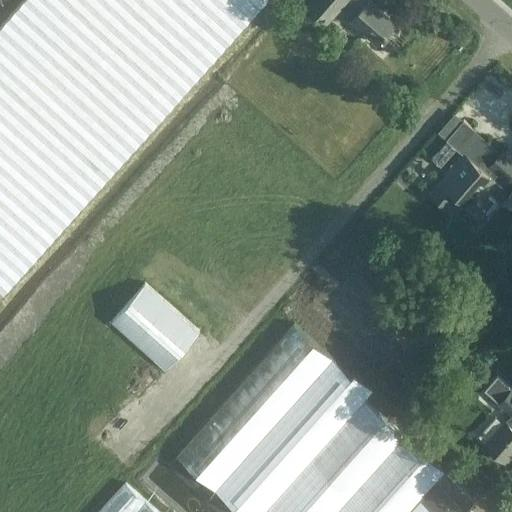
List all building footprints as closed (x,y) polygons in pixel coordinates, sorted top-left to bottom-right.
[(0,288),(4,292),(265,0),(22,0),(0,25),(0,288)] [(374,43),(393,23),(367,0),(364,0),(364,1),(363,0),(308,0),(305,3),(325,21),(337,8),(350,19),(349,21),(374,43)] [(465,119),(447,139),(431,157),(441,165),(457,148),(465,155),(443,179),(431,193),(446,206),(458,192),(470,204),(498,173),(511,184),(511,156),(503,148),(500,150),(465,119)] [(145,283),(112,321),(165,368),(198,330),(145,283)] [(160,511),(126,481),(116,492),(98,511),(472,511),(467,507),(437,479),(445,470),(366,398),(374,388),(354,370),(351,373),(294,322),(176,454),(240,511),(160,511)] [(505,460),(511,451),(511,387),(500,400),(511,410),(511,414),(486,443),(505,460)] [(427,423),(441,426),(444,412),(430,409),(427,423)] [(447,467),(445,470),(437,479),(467,507),(478,494),(447,467)]
